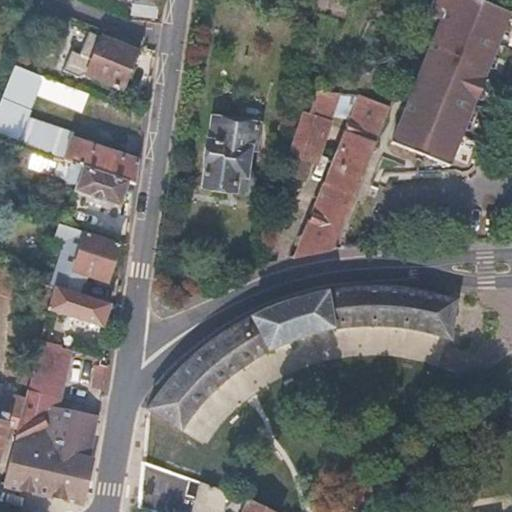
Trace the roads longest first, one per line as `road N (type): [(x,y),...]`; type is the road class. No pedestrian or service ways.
road 1 (residential): [(128,375),(208,313),(253,292),(354,270),(503,267)]
road 2 (residential): [(128,375),(182,0)]
road 3 (track): [(511,408),(425,451),(353,511)]
road 4 (residential): [(100,511),(128,375)]
